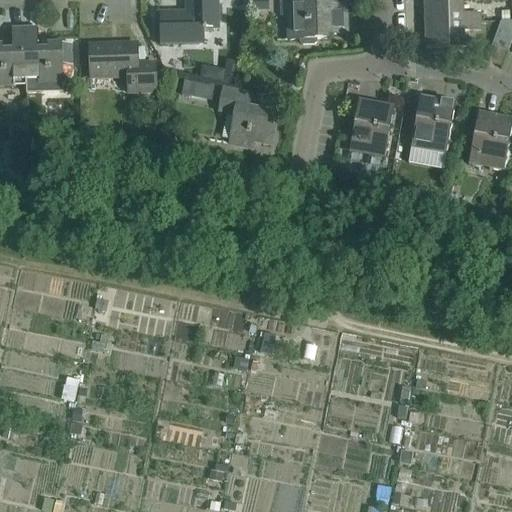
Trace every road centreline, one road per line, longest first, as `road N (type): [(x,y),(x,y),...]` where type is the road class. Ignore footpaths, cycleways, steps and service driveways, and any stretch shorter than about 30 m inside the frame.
road 1 (residential): [(389,67),(322,71),(282,248),(332,256)]
road 2 (residential): [(389,67),(511,88)]
